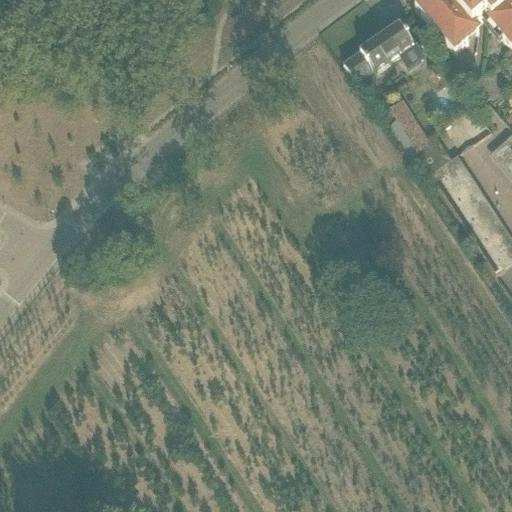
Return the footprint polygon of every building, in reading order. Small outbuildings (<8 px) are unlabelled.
[(492,27),(511,7),(511,0),(465,0),(454,9),(446,0),(428,0),(415,12),(456,58),(480,38),(475,32),(487,22),(492,27)] [(511,7),(492,27),(490,28),(511,54),(511,53),(511,7)] [(377,90),(376,81),(374,78),(413,51),(400,31),(360,58),(361,58),(343,70),(365,102),(373,96),(377,90)] [(423,182),(439,172),(451,164),(438,144),(429,150),(400,107),(382,119),(390,130),(388,131),(422,183),(423,182)] [(430,193),(436,189),(495,279),(505,272),(446,183),(439,172),(423,182),(430,193)]
